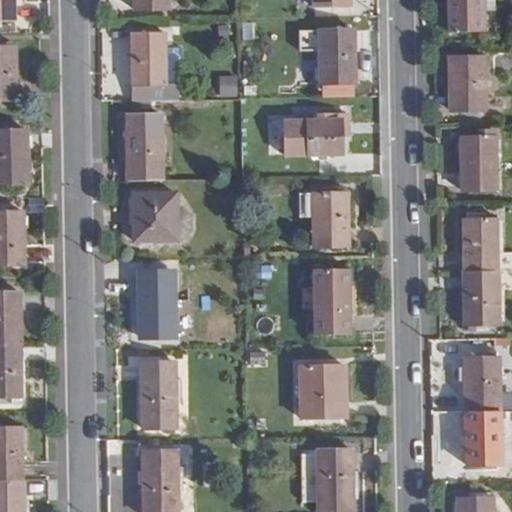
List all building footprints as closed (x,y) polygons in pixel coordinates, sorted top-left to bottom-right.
[(0,0),(0,17),(15,17),(14,0),(0,0)] [(170,9),(170,0),(135,0),(135,10),(170,9)] [(487,30),(486,0),(449,0),(450,31),(487,30)] [(358,80),(358,27),(322,28),(323,81),(358,80)] [(167,83),(167,32),(131,32),(132,100),(180,99),(180,83),(167,83)] [(0,99),(17,99),(16,44),(0,44),(0,99)] [(488,111),(488,58),(453,57),(453,111),(488,111)] [(219,76),(219,97),(237,97),(237,76),(219,76)] [(163,114),(129,114),(130,179),(163,179),(163,114)] [(345,153),(345,118),(287,119),(288,153),(345,153)] [(0,182),(27,182),(27,130),(0,129),(0,182)] [(500,192),(499,138),(464,139),(465,192),(500,192)] [(174,240),(174,192),(132,193),(132,241),(174,240)] [(351,247),(350,192),(315,193),(316,248),(351,247)] [(0,265),(24,265),(24,211),(0,211),(0,265)] [(501,217),(465,218),(466,273),(501,272),(511,271),(511,252),(501,253),(501,217)] [(352,334),(351,269),(316,270),(317,334),(352,334)] [(175,334),(174,270),(139,270),(140,335),(175,334)] [(511,271),(501,272),(466,273),(466,325),(502,325),(501,289),(511,289),(511,271)] [(0,290),(0,344),(21,344),(20,290),(0,290)] [(0,398),(22,399),(21,344),(0,344),(0,398)] [(177,425),(176,359),(141,360),(142,425),(177,425)] [(503,412),(503,360),(468,360),(468,413),(503,412)] [(351,416),(350,364),(304,365),(305,416),(351,416)] [(469,466),(504,466),(503,412),(468,413),(469,466)] [(0,425),(0,478),(25,479),(24,425),(0,425)] [(357,511),(357,450),(322,450),(322,455),(322,504),(321,511),(357,511)] [(178,511),(178,451),(142,451),(143,511),(178,511)] [(306,455),(306,504),(322,504),(322,455),(306,455)] [(0,511),(24,511),(25,479),(0,478),(0,511)] [(495,511),(495,497),(460,498),(460,511),(495,511)]
